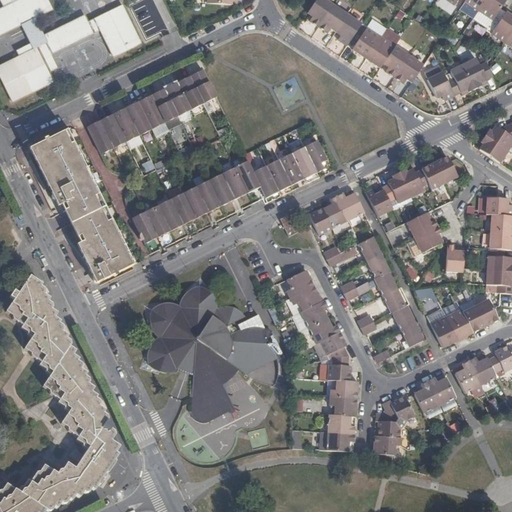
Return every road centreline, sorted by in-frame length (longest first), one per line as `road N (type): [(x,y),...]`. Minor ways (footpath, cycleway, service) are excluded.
road 1 (residential): [(268,16),(1,147)]
road 2 (residential): [(377,376),(315,258),(274,256),(253,223)]
road 3 (residential): [(435,134),(268,16)]
road 4 (tertiary): [(80,308),(170,490)]
road 5 (residential): [(435,134),(253,223)]
road 6 (residential): [(253,223),(80,308)]
road 7 (tertiary): [(1,147),(80,308)]
road 8 (residential): [(511,331),(409,376),(377,376)]
